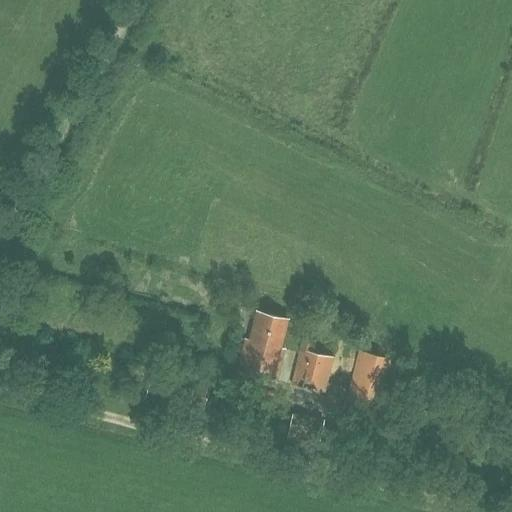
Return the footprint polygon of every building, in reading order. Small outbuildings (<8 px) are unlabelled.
[(280,348),(287,320),(257,312),(249,341),(246,340),(237,371),(277,382),(285,350),(280,348)] [(334,357),(312,352),(314,342),(303,339),(301,349),(300,349),(291,385),(325,394),(334,357)] [(381,406),(392,361),(359,352),(348,398),(381,406)] [(203,415),(212,378),(153,364),(144,402),(203,415)] [(417,440),(418,438),(429,413),(407,404),(396,430),(417,440)] [(319,446),(324,420),(293,414),(287,439),(319,446)]
